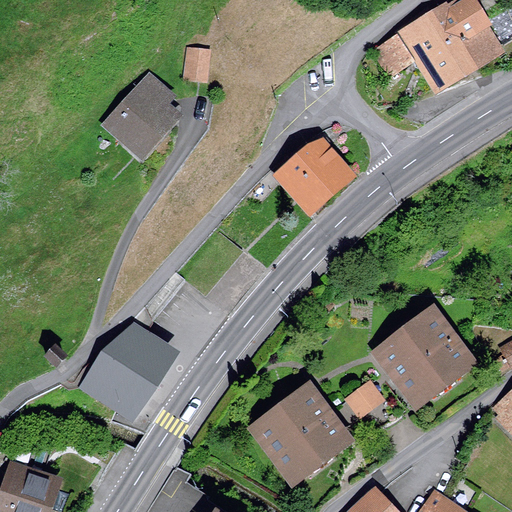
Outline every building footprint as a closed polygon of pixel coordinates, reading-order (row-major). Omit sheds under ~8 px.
[(480,21),(469,3),(436,20),(465,69),(496,51),(478,22),(480,21)] [(405,37),(434,88),(465,69),(436,20),(433,16),(410,30),(411,33),(405,37)] [(373,50),(388,75),(412,59),(396,35),(373,50)] [(190,53),(187,77),(204,79),(207,55),(190,53)] [(170,117),(158,105),(167,95),(165,95),(149,80),(139,91),(142,93),(113,126),(139,150),(139,152),(172,116),(170,117)] [(282,176),(310,207),(349,171),(323,140),(282,176)] [(191,266),(193,268),(212,284),(240,251),(219,233),(191,266)] [(184,279),(203,295),(212,284),(193,268),(184,279)] [(394,333),(400,341),(381,355),(417,403),(436,389),(432,383),(445,374),(449,379),(469,365),(433,316),(414,330),(408,322),(394,333)] [(115,361),(102,352),(83,369),(78,376),(83,379),(78,392),(131,412),(167,358),(133,335),(115,361)] [(511,365),(511,366),(511,343),(502,349),(505,356),(496,361),(502,370),(511,365)] [(55,349),(46,359),(56,368),(65,358),(55,349)] [(373,378),(346,395),(360,417),(387,400),(373,378)] [(257,432),(292,480),(312,465),(308,460),(321,450),(325,456),(345,441),(309,393),(290,407),(284,399),(270,410),(276,418),(257,432)] [(499,420),(511,434),(511,397),(500,409),(505,414),(499,420)] [(0,504),(2,505),(0,511),(43,511),(53,484),(10,470),(0,498),(0,504)] [(385,511),(370,495),(351,511),(385,511)] [(455,511),(431,496),(420,511),(455,511)]
